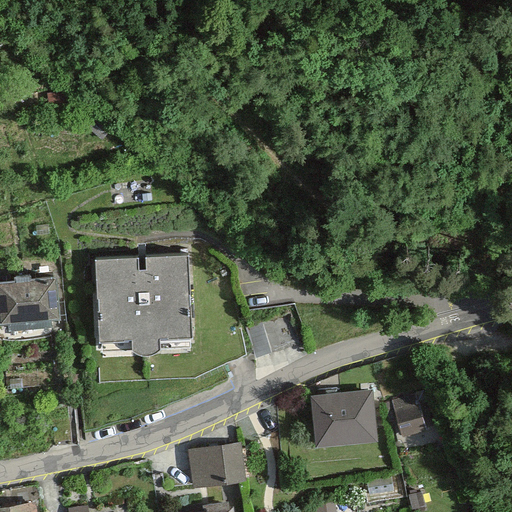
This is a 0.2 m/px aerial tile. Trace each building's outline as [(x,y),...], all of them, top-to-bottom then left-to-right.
[(154,334),(184,333),(182,253),(93,256),(95,336),(126,335),(126,348),(155,347),(154,334)] [(0,275),(0,326),(54,326),(53,275),(0,275)] [(426,387),(398,392),(405,430),(433,425),(426,387)] [(308,392),(311,441),(372,438),(369,388),(308,392)] [(188,450),(192,484),(242,477),(237,443),(188,450)] [(0,501),(0,511),(38,511),(37,499),(0,501)] [(235,511),(235,502),(183,506),(183,511),(235,511)] [(69,505),(70,511),(130,511),(131,511),(128,511),(89,511),(89,503),(69,505)]
